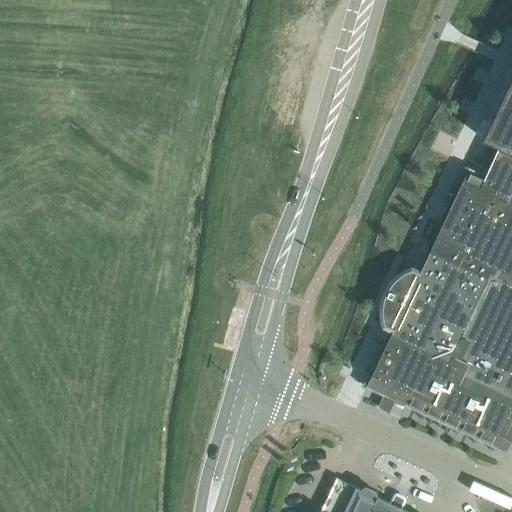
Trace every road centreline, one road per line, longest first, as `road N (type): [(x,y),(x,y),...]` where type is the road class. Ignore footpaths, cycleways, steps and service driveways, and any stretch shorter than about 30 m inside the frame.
road 1 (secondary): [(246,377),(368,0)]
road 2 (unclassified): [(511,496),(246,377)]
road 3 (secondary): [(209,511),(246,377)]
